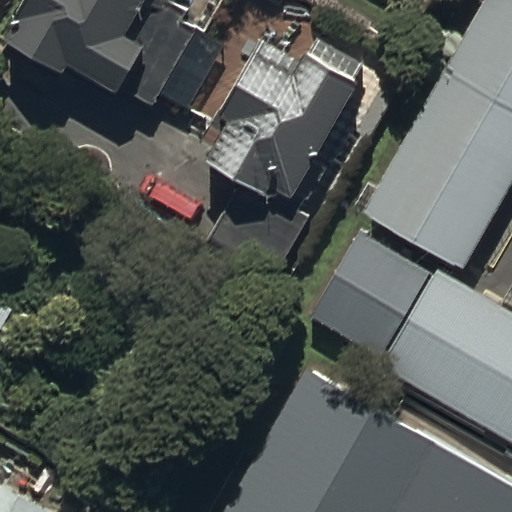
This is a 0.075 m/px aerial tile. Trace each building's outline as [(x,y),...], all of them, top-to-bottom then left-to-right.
[(23,0),(9,24),(68,59),(73,51),(124,81),(128,74),(153,89),(201,9),(186,0),(23,0)] [(511,171),(511,0),(481,0),(376,186),(473,241),(511,171)] [(212,171),(216,173),(269,206),(274,197),(295,209),(365,95),(353,88),(366,68),(319,39),(304,63),(265,38),(209,128),(231,141),(212,171)] [(0,337),(13,315),(0,307),(0,229),(32,173),(0,155),(0,337)] [(511,272),(373,194),(329,271),(511,374),(511,272)] [(511,511),(511,500),(314,384),(237,511),(511,511)] [(0,511),(51,511),(0,481),(0,511)]
